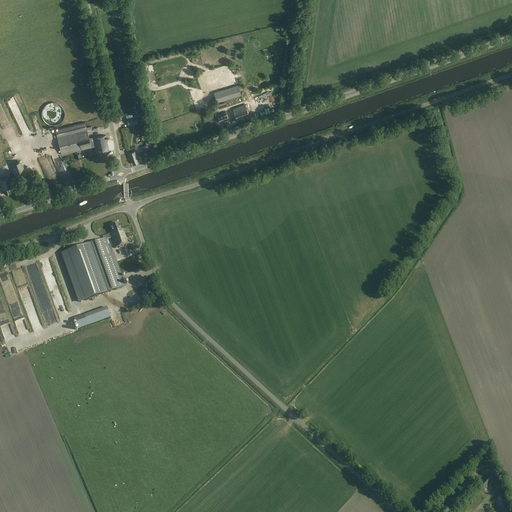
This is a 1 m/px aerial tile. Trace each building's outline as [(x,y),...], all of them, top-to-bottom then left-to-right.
[(241,94),(239,86),(215,94),(217,102),(241,94)] [(66,117),(61,102),(42,108),(48,125),(62,121),(61,118),(66,117)] [(249,116),(245,105),(225,112),(217,115),(219,122),(228,119),(228,120),(236,117),(237,121),(249,116)] [(20,106),(13,109),(25,136),(32,133),(20,106)] [(139,124),(137,116),(127,118),(128,126),(139,124)] [(89,139),(85,122),(55,129),(61,155),(95,147),(97,153),(99,162),(107,160),(105,152),(109,151),(105,135),(93,138),(89,139)] [(137,156),(135,151),(128,154),(131,162),(132,161),(133,164),(138,163),(138,161),(140,160),(139,156),(137,156)] [(24,177),(19,162),(10,165),(15,180),(24,177)] [(14,186),(10,174),(0,177),(0,183),(0,185),(0,184),(0,187),(2,187),(4,194),(5,193),(6,194),(11,192),(11,191),(15,190),(13,186),(14,186)] [(100,296),(125,287),(113,253),(111,254),(106,240),(111,238),(115,249),(128,244),(123,230),(121,230),(118,223),(110,226),(112,230),(111,230),(112,233),(110,234),(103,237),(104,239),(83,247),(100,296)] [(79,330),(112,319),(110,312),(76,323),(79,330)] [(122,324),(126,322),(122,313),(118,315),(122,324)] [(477,483),(485,473),(481,470),(473,479),(477,483)] [(494,481),(489,476),(480,486),(485,491),(494,481)] [(465,495),(468,492),(464,486),(460,489),(465,495)] [(451,499),(455,505),(460,501),(456,495),(451,499)]
